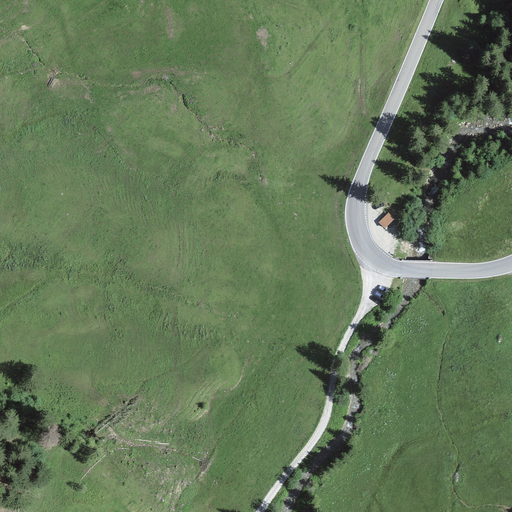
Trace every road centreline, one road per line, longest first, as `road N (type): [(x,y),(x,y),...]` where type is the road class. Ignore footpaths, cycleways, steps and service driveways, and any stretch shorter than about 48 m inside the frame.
road 1 (tertiary): [(437,0),(358,185),(355,225),(364,247),(390,266),(478,270),(511,262)]
road 2 (track): [(382,262),(337,362),(328,411),(259,511)]
